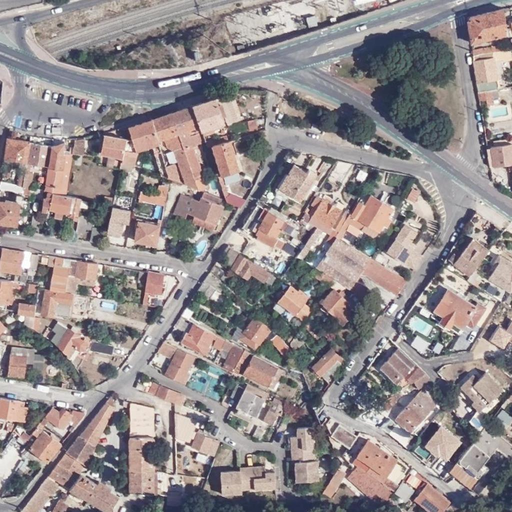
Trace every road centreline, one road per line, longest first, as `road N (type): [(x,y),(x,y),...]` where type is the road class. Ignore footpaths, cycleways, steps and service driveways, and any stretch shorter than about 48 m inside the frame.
road 1 (residential): [(452,180),(453,229),(325,404),(369,427),(458,499)]
road 2 (residential): [(198,270),(275,148),(291,143),(452,180)]
road 3 (primary): [(286,65),(457,173)]
road 4 (residential): [(0,237),(198,270)]
road 5 (primary): [(286,65),(403,30),(449,4)]
road 6 (residential): [(457,173),(473,135),(449,4)]
road 7 (residential): [(94,403),(129,373),(198,270)]
road 8 (residential): [(94,403),(14,507),(0,510)]
road 9 (primary): [(449,4),(313,41)]
